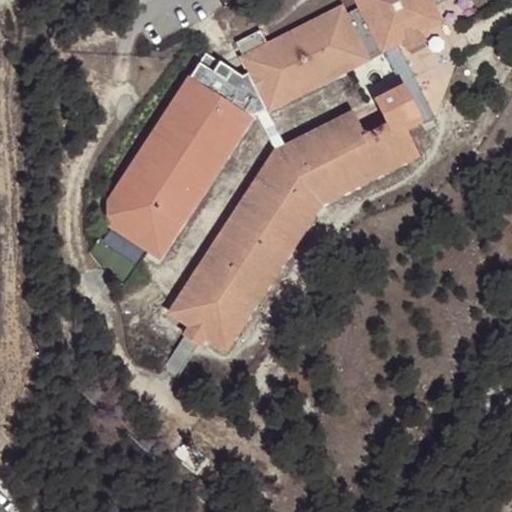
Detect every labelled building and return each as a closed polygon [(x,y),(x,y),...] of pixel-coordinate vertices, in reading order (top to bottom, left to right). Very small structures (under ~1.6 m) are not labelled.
[(353,0),(356,6),(342,13),(337,5),(268,41),(244,53),(239,56),(246,70),(237,74),(201,50),(100,197),(99,218),(148,250),(244,117),(377,53),(396,89),(372,102),(381,122),(358,134),(347,116),(279,150),(168,322),(192,339),(208,350),(226,363),(321,219),(416,170),(405,145),(421,137),(422,140),(439,132),(400,53),(405,50),(420,41),(424,39),(415,22),(433,13),(427,2),(430,0),(353,0)] [(466,0),(430,0),(427,2),(433,13),(435,16),(466,0)] [(441,31),(435,16),(433,13),(415,22),(424,39),(441,31)] [(238,42),(244,53),(268,41),(262,30),(238,42)] [(426,52),(420,41),(405,50),(410,61),(426,52)] [(208,350),(192,339),(180,357),(182,361),(188,367),(194,369),(208,350)]
